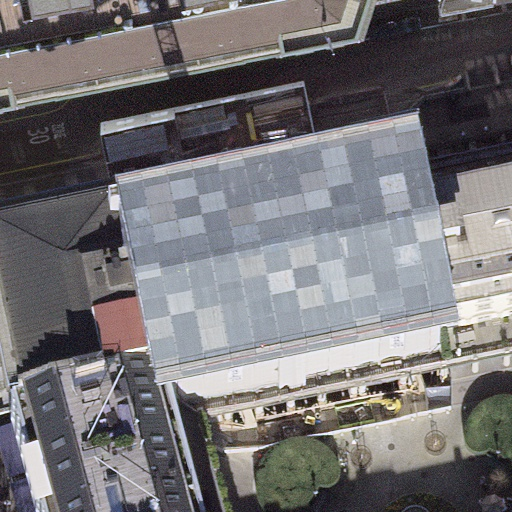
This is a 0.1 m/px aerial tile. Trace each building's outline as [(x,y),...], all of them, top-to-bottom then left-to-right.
[(0,0),(0,64),(172,31),(330,0),(0,0)] [(511,142),(404,164),(443,385),(511,369),(511,142)] [(317,179),(364,402),(387,397),(443,385),(404,164),(403,161),(370,168),(339,174),(317,179)] [(364,402),(317,179),(275,188),(273,192),(197,206),(122,221),(157,398),(171,443),(364,402)] [(157,398),(122,221),(0,245),(0,365),(14,427),(157,398)] [(157,398),(14,427),(35,511),(192,511),(171,443),(157,398)]
